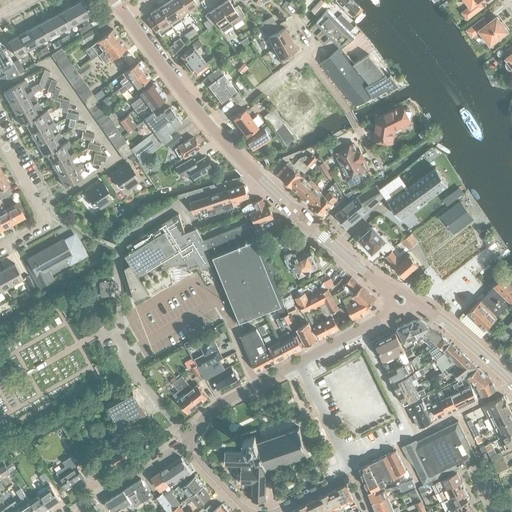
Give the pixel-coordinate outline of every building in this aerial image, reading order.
[(80,19),(82,22),(87,29),(93,26),(91,22),(89,23),(85,16),(91,13),(83,0),(78,0),(71,4),(80,19)] [(168,0),(159,6),(172,26),(181,20),(168,0)] [(189,12),(180,0),(168,0),(181,20),(190,14),(188,12),(189,12)] [(194,0),(180,0),(189,12),(198,5),(194,0)] [(228,0),(225,0),(218,5),(232,25),(245,17),(245,13),(239,3),(233,7),(228,0)] [(322,0),(319,0),(311,10),(317,16),(327,4),(322,0)] [(363,10),(352,0),(335,0),(355,19),(363,10)] [(462,0),(463,0),(463,1),(464,2),(465,3),(466,3),(467,3),(468,3),(470,6),(463,12),(467,18),(483,6),(479,1),(479,0),(462,0)] [(71,4),(61,10),(69,25),(80,19),(71,4)] [(204,15),(207,19),(211,25),(216,22),(222,32),(232,25),(218,5),(204,15)] [(173,27),(172,26),(159,6),(150,13),(152,15),(146,19),(155,31),(157,30),(161,35),(173,27)] [(339,48),(354,36),(347,29),(352,24),(341,14),(336,18),(328,9),(316,22),(339,48)] [(61,10),(50,16),(59,31),(69,25),(61,10)] [(48,37),(59,31),(50,16),(39,22),(48,37)] [(272,16),(260,22),(266,30),(276,24),(272,16)] [(479,30),(482,33),(482,34),(482,35),(482,36),(482,37),(483,38),(484,39),(485,39),(486,40),(487,40),(490,44),(507,30),(497,16),(487,23),(483,18),(467,30),(472,36),(479,30)] [(207,28),(211,25),(207,19),(203,22),(207,28)] [(39,22),(29,28),(37,43),(48,37),(39,22)] [(87,29),(82,22),(80,23),(82,27),(78,29),(81,33),(87,29)] [(266,30),(265,31),(273,47),(290,38),(284,27),(279,29),(276,24),(266,30)] [(27,49),(37,43),(29,28),(18,33),(27,49)] [(84,42),(98,33),(95,28),(81,36),(84,42)] [(189,31),(192,36),(197,33),(194,28),(189,31)] [(91,45),(98,54),(119,38),(112,29),(100,38),(91,45)] [(192,36),(189,31),(184,34),(187,39),(192,36)] [(16,55),(27,49),(18,33),(7,39),(16,55)] [(180,55),(188,65),(200,55),(195,48),(202,43),(197,37),(190,43),(192,45),(180,55)] [(104,63),(109,60),(114,56),(126,47),(119,38),(98,54),(104,63)] [(167,48),(172,55),(183,44),(178,38),(172,42),(173,44),(167,48)] [(291,51),(296,48),(290,38),(273,47),(282,63),(294,56),(291,51)] [(0,47),(0,65),(8,80),(19,73),(18,73),(12,62),(3,46),(0,48),(0,47)] [(341,47),(339,48),(321,63),(355,106),(372,96),(365,85),(386,74),(368,54),(354,63),(341,47)] [(52,55),(55,60),(65,52),(62,48),(52,55)] [(55,60),(58,65),(68,58),(65,52),(55,60)] [(205,61),(200,55),(188,65),(196,75),(208,65),(212,70),(219,65),(212,56),(205,61)] [(72,63),(68,58),(58,65),(62,70),(72,63)] [(12,62),(18,73),(23,70),(17,59),(12,62)] [(120,81),(123,85),(144,69),(137,61),(124,70),(124,71),(122,73),(125,77),(120,81)] [(240,71),(245,65),(242,61),(236,67),(240,71)] [(62,70),(65,74),(75,67),(72,63),(62,70)] [(88,64),(79,71),(83,76),(92,69),(88,64)] [(65,74),(69,79),(78,72),(75,67),(65,74)] [(50,71),(44,69),(39,83),(41,88),(44,87),(50,71)] [(137,87),(150,77),(144,69),(123,85),(118,89),(121,93),(127,88),(134,83),(137,87)] [(82,78),(78,72),(69,79),(72,85),(82,78)] [(236,91),(223,73),(207,85),(221,102),(236,91)] [(386,74),(365,85),(372,96),(372,97),(386,89),(387,90),(398,83),(391,74),(388,76),(386,74)] [(72,85),(76,89),(86,83),(82,78),(72,85)] [(2,92),(8,103),(26,93),(22,85),(27,82),(25,79),(2,92)] [(52,93),(54,87),(57,81),(52,79),(47,91),(52,93)] [(131,103),(134,108),(159,89),(153,82),(140,92),(142,95),(131,103)] [(76,89),(79,95),(89,88),(86,83),(76,89)] [(60,89),(54,87),(52,93),(50,98),(60,102),(59,107),(60,107),(62,98),(57,97),(60,89)] [(82,99),(92,92),(89,88),(79,95),(82,99)] [(165,97),(159,89),(134,108),(137,112),(141,109),(143,109),(146,107),(146,105),(148,103),(151,108),(165,97)] [(8,103),(14,114),(32,104),(28,95),(33,93),(31,90),(26,93),(8,103)] [(82,99),(86,104),(96,97),(92,92),(82,99)] [(236,93),(231,96),(236,102),(240,98),(236,93)] [(86,104),(89,109),(99,102),(96,97),(86,104)] [(70,100),(62,98),(60,107),(62,108),(61,110),(67,111),(70,100)] [(105,98),(100,101),(104,107),(109,104),(105,98)] [(38,101),(32,104),(14,114),(20,125),(24,123),(39,115),(34,107),(39,104),(38,101)] [(89,109),(92,114),(102,107),(99,102),(89,109)] [(410,121),(409,118),(409,117),(410,116),(411,116),(411,115),(411,114),(411,113),(411,112),(411,111),(410,110),(410,109),(409,109),(408,108),(407,108),(406,108),(405,108),(404,108),(402,105),(377,118),(373,140),(391,142),(393,130),(410,121)] [(106,112),(102,107),(92,114),(96,119),(106,112)] [(148,134),(153,131),(175,114),(174,114),(175,110),(173,108),(170,108),(169,107),(156,116),(153,112),(136,124),(135,125),(137,128),(141,125),(148,134)] [(258,125),(245,108),(233,117),(246,134),(258,125)] [(284,145),(294,138),(272,109),(264,115),(284,145)] [(24,123),(31,134),(48,124),(43,116),(48,113),(47,110),(39,115),(24,123)] [(107,114),(109,117),(113,122),(114,123),(119,120),(112,110),(107,114)] [(77,121),(78,114),(67,112),(65,118),(77,121)] [(96,119),(99,124),(109,117),(107,114),(106,112),(96,119)] [(128,130),(135,125),(136,124),(127,113),(119,119),(128,130)] [(153,131),(162,143),(171,136),(167,132),(180,122),(180,121),(180,118),(179,116),(175,115),(175,114),(153,131)] [(335,114),(317,123),(320,129),(338,120),(335,114)] [(113,122),(109,117),(99,124),(103,129),(113,122)] [(31,134),(36,144),(59,132),(53,121),(48,124),(31,134)] [(87,125),(76,122),(75,122),(74,127),(85,130),(87,125)] [(103,129),(106,134),(116,127),(114,123),(113,122),(103,129)] [(110,139),(119,132),(116,127),(106,134),(110,139)] [(269,137),(263,128),(245,139),(252,149),(269,137)] [(152,131),(130,148),(133,152),(139,160),(162,143),(152,131)] [(60,134),(59,132),(36,144),(43,155),(46,153),(60,146),(55,137),(60,134)] [(110,139),(113,144),(123,137),(119,132),(110,139)] [(177,133),(166,142),(169,147),(181,138),(177,133)] [(181,158),(198,148),(197,147),(199,146),(193,136),(178,145),(178,146),(175,147),(181,158)] [(117,149),(127,142),(123,137),(113,144),(117,149)] [(46,153),(52,164),(69,154),(64,146),(70,143),(69,140),(60,146),(46,153)] [(341,165),(362,154),(358,148),(356,149),(353,143),(344,148),(340,141),(328,147),(333,155),(335,154),(341,165)] [(88,148),(99,151),(100,145),(89,142),(88,148)] [(117,149),(120,154),(130,147),(127,142),(117,149)] [(123,158),(133,152),(130,148),(130,147),(120,154),(123,158)] [(52,164),(58,175),(75,165),(70,157),(77,154),(75,151),(69,154),(52,164)] [(101,161),(104,161),(105,161),(107,156),(95,153),(93,162),(101,164),(101,161)] [(304,173),(317,158),(312,154),(309,157),(306,155),(300,157),(294,164),(304,173)] [(362,154),(341,165),(348,176),(345,178),(350,186),(361,180),(357,172),(366,167),(363,161),(365,160),(362,154)] [(209,162),(206,157),(205,155),(195,162),(192,157),(176,166),(182,175),(190,170),(194,177),(207,169),(208,171),(214,167),(210,161),(209,162)] [(317,165),(323,174),(329,167),(325,160),(317,165)] [(58,175),(64,186),(81,176),(79,172),(84,169),(80,162),(75,165),(58,175)] [(292,187),(302,175),(288,162),(277,175),(292,187)] [(115,184),(117,187),(118,187),(118,188),(119,188),(120,188),(121,188),(122,188),(123,188),(124,187),(126,189),(137,181),(132,173),(134,171),(128,163),(112,174),(117,182),(115,184)] [(329,167),(323,174),(320,178),(323,181),(326,179),(332,175),(330,172),(332,170),(329,167)] [(407,188),(389,201),(401,218),(447,184),(448,184),(436,167),(407,188)] [(0,188),(8,184),(2,173),(0,174),(0,188)] [(292,187),(303,197),(315,183),(311,179),(309,181),(302,175),(292,187)] [(398,175),(380,188),(384,195),(385,196),(389,201),(407,188),(398,175)] [(89,202),(91,205),(91,206),(92,206),(93,207),(94,207),(95,207),(95,206),(96,206),(97,205),(99,207),(111,199),(105,191),(107,190),(101,181),(85,193),(90,201),(89,202)] [(303,197),(313,206),(323,194),(318,189),(320,187),(315,183),(303,197)] [(347,228),(384,195),(380,188),(379,188),(376,183),(357,196),(336,214),(347,228)] [(245,184),(228,190),(234,205),(239,203),(238,200),(249,196),(245,184)] [(0,192),(0,198),(13,222),(23,216),(16,202),(6,207),(1,199),(12,193),(9,188),(0,192)] [(228,190),(190,202),(194,214),(197,213),(199,219),(234,207),(234,205),(228,190)] [(313,206),(323,214),(337,198),(328,190),(325,195),(323,194),(313,206)] [(0,209),(1,210),(0,210),(0,222),(3,228),(13,222),(0,198),(0,209)] [(245,214),(247,217),(251,225),(256,223),(256,224),(274,217),(269,204),(266,206),(262,198),(253,202),(249,204),(241,208),(244,215),(245,214)] [(461,201),(457,203),(440,215),(453,233),(474,218),(461,201)] [(127,266),(125,267),(133,296),(135,300),(149,294),(145,286),(140,278),(159,266),(167,264),(167,265),(167,266),(168,266),(169,266),(187,262),(188,261),(188,260),(188,259),(196,258),(199,264),(202,268),(211,264),(220,284),(224,296),(234,319),(238,317),(240,321),(282,305),(278,296),(284,294),(282,289),(267,254),(262,255),(254,238),(253,239),(247,222),(242,224),(216,235),(203,240),(196,228),(185,233),(184,229),(179,213),(127,245),(130,250),(129,251),(130,252),(125,255),(131,264),(129,265),(127,266)] [(367,231),(359,239),(360,240),(360,242),(362,244),(364,244),(372,253),(378,247),(384,254),(394,246),(383,233),(381,235),(373,225),(372,226),(370,226),(367,228),(367,231)] [(417,242),(411,233),(402,240),(408,249),(417,242)] [(488,246),(494,242),(488,234),(482,239),(488,246)] [(30,263),(26,265),(38,287),(53,279),(47,268),(67,257),(70,263),(83,256),(77,244),(74,246),(70,237),(63,241),(62,239),(27,258),(30,263)] [(305,253),(303,250),(295,254),(292,252),(288,254),(286,258),(291,267),(293,266),(299,277),(307,273),(307,274),(308,275),(309,275),(310,275),(311,274),(312,273),(312,272),(311,272),(311,271),(310,271),(310,270),(318,266),(312,255),(314,254),(312,249),(305,253)] [(392,250),(386,256),(404,277),(413,269),(414,270),(418,266),(417,265),(418,264),(409,254),(401,261),(392,250)] [(28,274),(28,275),(22,278),(14,262),(3,268),(11,284),(22,278),(28,289),(35,286),(28,274)] [(0,270),(0,288),(1,290),(11,284),(3,268),(0,270)] [(460,316),(459,317),(460,317),(460,318),(460,319),(471,329),(472,328),(475,330),(474,331),(481,337),(488,329),(485,327),(497,315),(510,300),(511,301),(511,284),(502,275),(494,284),(495,285),(483,297),(485,299),(483,302),(480,299),(467,312),(465,314),(463,312),(460,315),(460,316)] [(345,282),(342,285),(343,286),(357,298),(345,304),(346,305),(353,319),(369,311),(367,306),(375,297),(357,282),(350,276),(345,282)] [(110,281),(100,282),(101,296),(111,296),(110,281)] [(328,288),(320,292),(325,302),(331,313),(339,309),(332,295),(328,289),(328,288)] [(344,289),(332,296),(337,304),(340,303),(338,299),(347,294),(344,289)] [(305,292),(295,297),(303,312),(314,306),(315,308),(320,305),(325,302),(320,292),(308,299),(305,292)] [(284,304),(293,299),(291,294),(282,298),(284,304)] [(351,295),(343,299),(345,304),(353,300),(351,295)] [(88,309),(93,306),(87,296),(82,298),(88,309)] [(293,299),(284,304),(287,309),(296,305),(293,299)] [(327,319),(314,326),(320,337),(339,327),(333,316),(331,313),(325,302),(320,305),(327,319)] [(284,325),(287,324),(292,321),(289,313),(281,317),(284,325)] [(89,323),(93,330),(107,323),(102,315),(89,323)] [(416,335),(420,339),(422,337),(430,326),(421,320),(418,320),(416,322),(416,324),(414,325),(412,321),(397,328),(406,346),(412,340),(410,338),(416,335)] [(305,345),(318,339),(308,322),(296,328),(296,329),(305,345)] [(511,322),(499,335),(505,342),(511,334),(511,322)] [(426,347),(429,349),(437,342),(442,335),(441,334),(430,326),(422,337),(429,343),(426,347)] [(256,372),(265,367),(276,361),(270,350),(268,351),(256,329),(240,335),(250,360),(256,372)] [(287,355),(303,346),(297,334),(289,338),(286,332),(277,337),(279,340),(287,355)] [(386,337),(394,354),(404,349),(396,332),(386,337)] [(195,358),(198,366),(204,363),(206,366),(218,360),(223,357),(218,347),(212,334),(199,341),(205,353),(195,358)] [(444,349),(450,342),(442,335),(437,342),(429,349),(422,354),(425,358),(430,355),(429,353),(431,352),(436,358),(435,358),(445,350),(444,349)] [(375,342),(384,359),(394,354),(386,337),(375,342)] [(271,349),(270,350),(276,361),(287,355),(279,340),(269,345),(271,349)] [(435,358),(444,372),(450,368),(463,353),(450,342),(444,349),(445,350),(435,358)] [(410,348),(406,350),(410,357),(414,354),(410,348)] [(394,354),(384,359),(382,360),(387,370),(409,359),(404,349),(394,354)] [(477,365),(463,353),(450,368),(444,372),(446,376),(453,371),(460,379),(477,365)] [(415,357),(413,358),(412,359),(410,360),(409,359),(387,370),(392,380),(414,369),(410,362),(413,361),(417,368),(422,364),(418,355),(415,357)] [(218,389),(229,383),(237,378),(231,366),(225,369),(224,367),(222,368),(218,360),(206,366),(204,363),(198,366),(203,375),(209,372),(218,389)] [(201,373),(197,364),(191,367),(196,376),(201,373)] [(421,374),(429,369),(427,364),(418,370),(421,374)] [(469,377),(478,385),(487,375),(478,367),(469,377)] [(393,382),(398,393),(415,385),(412,379),(417,377),(415,371),(393,382)] [(182,375),(177,379),(198,405),(208,397),(205,394),(197,384),(192,388),(182,375)] [(479,388),(482,396),(494,390),(495,388),(492,381),(490,380),(488,377),(489,376),(487,375),(478,385),(475,386),(477,389),(479,388)] [(188,413),(198,405),(177,379),(177,380),(173,383),(183,395),(177,399),(188,413)] [(463,383),(459,385),(468,403),(478,398),(471,385),(466,387),(463,383)] [(418,391),(415,385),(398,393),(404,404),(420,396),(426,393),(423,388),(418,391)] [(458,391),(452,394),(458,408),(468,403),(459,385),(456,387),(458,391)] [(116,420),(122,428),(147,415),(139,401),(132,388),(106,403),(116,420)] [(442,390),(438,392),(448,413),(458,408),(452,394),(446,397),(442,390)] [(432,404),(433,406),(439,417),(448,413),(438,392),(434,394),(437,401),(432,404)] [(482,405),(488,417),(509,406),(504,395),(482,405)] [(407,404),(413,416),(428,409),(425,403),(422,397),(421,397),(421,398),(408,404),(407,404)] [(433,406),(428,409),(434,420),(439,417),(433,406)] [(511,417),(511,411),(509,406),(488,417),(493,427),(511,417)] [(434,420),(428,409),(413,416),(419,428),(420,427),(432,420),(433,421),(434,420)] [(501,429),(504,435),(511,430),(511,417),(493,427),(493,428),(495,432),(501,429)] [(415,467),(424,484),(477,457),(458,420),(416,440),(416,439),(411,442),(406,445),(408,449),(404,451),(408,459),(415,467)] [(224,451),(224,464),(238,465),(237,470),(241,470),(240,483),(252,483),(252,500),(265,500),(266,473),(266,467),(308,453),(308,452),(306,447),(306,446),(299,426),(293,429),(292,427),(291,427),(292,429),(288,430),(287,429),(286,429),(287,431),(281,432),(281,431),(280,431),(280,433),(275,434),(275,433),(274,433),(274,435),(269,436),(269,435),(268,435),(268,437),(265,438),(264,438),(263,437),(262,437),(263,439),(261,439),(257,441),(254,430),(256,429),(242,434),(241,447),(241,452),(224,451)] [(511,444),(511,430),(504,435),(507,442),(502,444),(504,448),(511,444)] [(100,438),(86,445),(91,455),(105,448),(100,438)] [(80,450),(79,450),(75,445),(69,449),(73,454),(68,458),(63,461),(67,466),(58,472),(60,476),(58,477),(65,488),(74,482),(76,486),(82,482),(80,478),(83,476),(76,466),(86,459),(80,450)] [(115,467),(131,458),(125,446),(110,454),(109,453),(91,462),(98,475),(115,466),(115,467)] [(359,469),(368,492),(384,485),(386,485),(383,478),(386,477),(388,481),(390,480),(392,485),(404,479),(401,473),(406,470),(396,449),(369,463),(360,467),(359,469)] [(493,461),(504,455),(502,451),(491,456),(493,461)] [(499,472),(509,466),(504,455),(493,461),(497,469),(499,472)] [(157,473),(151,477),(158,488),(160,487),(161,489),(168,485),(170,486),(192,472),(181,457),(173,463),(159,471),(160,471),(157,473)] [(0,467),(0,472),(3,477),(9,472),(4,465),(0,467)] [(39,494),(49,507),(61,498),(50,483),(47,479),(49,477),(45,471),(42,472),(43,473),(39,475),(43,480),(42,481),(45,486),(38,491),(39,494)] [(435,482),(439,491),(461,480),(456,471),(435,482)] [(185,500),(203,485),(195,475),(179,489),(181,491),(184,488),(190,496),(185,500)] [(368,492),(372,503),(389,496),(387,492),(392,490),(393,492),(400,489),(401,491),(415,485),(412,478),(399,484),(391,487),(386,489),(384,485),(368,492)] [(124,490),(134,505),(137,502),(136,500),(140,497),(143,503),(153,497),(141,479),(124,490)] [(439,491),(444,500),(466,489),(461,480),(439,491)] [(346,483),(335,488),(343,505),(349,502),(353,508),(357,506),(346,483)] [(211,494),(203,485),(185,500),(188,503),(193,499),(198,505),(211,494)] [(37,511),(30,501),(26,496),(23,490),(21,488),(16,491),(22,500),(17,503),(20,507),(23,511),(37,511)] [(338,511),(337,508),(343,505),(335,488),(324,494),(333,511),(338,511)] [(448,509),(452,507),(467,500),(470,499),(466,489),(444,500),(448,509)] [(124,490),(106,501),(112,511),(116,511),(128,505),(130,507),(134,505),(124,490)] [(175,491),(167,497),(175,507),(182,501),(175,491)] [(162,493),(157,497),(167,511),(170,511),(172,511),(173,511),(175,509),(163,493),(162,493)] [(39,494),(30,501),(37,511),(41,511),(49,507),(39,494)] [(333,511),(324,494),(313,499),(319,511),(327,511),(328,511),(333,511)] [(372,503),(375,511),(394,511),(395,511),(400,510),(398,506),(394,508),(389,496),(372,503)] [(319,511),(313,499),(303,504),(306,511),(319,511)] [(416,503),(419,511),(423,511),(426,511),(421,500),(416,503)] [(452,507),(454,511),(464,511),(471,509),(467,500),(452,507)]
